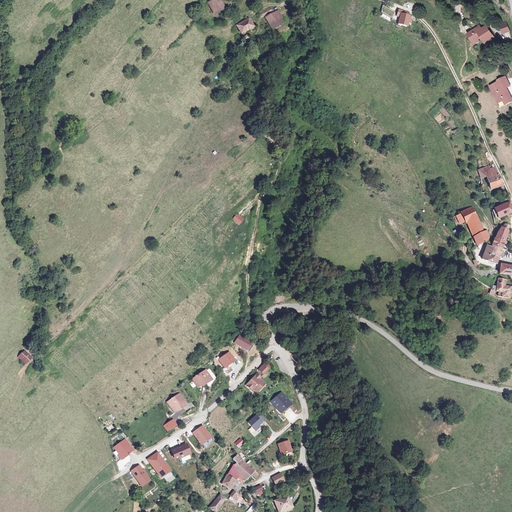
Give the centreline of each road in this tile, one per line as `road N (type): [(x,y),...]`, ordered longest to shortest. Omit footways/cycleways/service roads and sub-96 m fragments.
road 1 (residential): [(511,392),(438,373),(353,316),(272,309),(265,321),(295,377),(305,417),(303,463),(318,511)]
road 2 (track): [(382,0),(425,24),(511,198)]
road 3 (track): [(353,316),(360,366),(379,407),(376,448),(432,511)]
